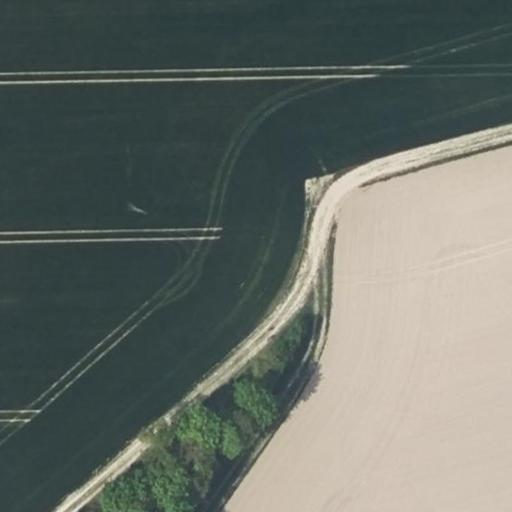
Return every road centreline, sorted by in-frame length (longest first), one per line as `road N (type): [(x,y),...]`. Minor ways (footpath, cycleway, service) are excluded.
road 1 (track): [(57,511),(300,296),(323,216),(361,170),(511,127)]
road 2 (track): [(323,216),(320,323),(307,371),(211,511)]
